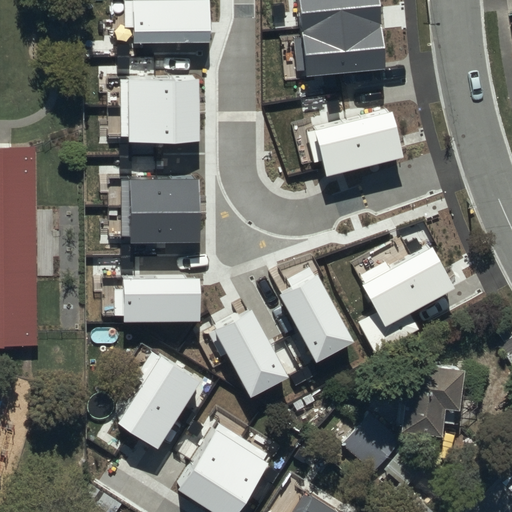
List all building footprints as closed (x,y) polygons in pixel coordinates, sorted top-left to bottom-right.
[(132,0),(133,44),(208,43),(207,0),(132,0)] [(297,0),(305,78),(381,70),(373,0),(297,0)] [(192,75),(125,75),(125,139),(193,138),(192,75)] [(385,109),(313,126),(323,168),(396,150),(385,109)] [(310,121),(246,139),(268,218),(250,223),(259,254),(275,250),(277,258),(331,243),(309,163),(321,160),(310,121)] [(0,345),(31,345),(30,151),(0,151),(0,345)] [(193,175),(127,176),(128,240),(194,240),(193,175)] [(362,281),(386,326),(452,290),(427,245),(362,281)] [(316,273),(280,293),(317,361),(354,340),(316,273)] [(186,274),(121,275),(122,320),(186,318),(186,274)] [(247,307),(213,326),(249,395),(284,376),(247,307)] [(201,380),(159,352),(115,421),(158,448),(201,380)] [(455,367),(401,363),(396,432),(449,436),(455,367)] [(265,411),(247,431),(277,458),(294,438),(265,411)] [(337,447),(370,475),(395,447),(362,419),(337,447)] [(177,482),(223,511),(238,511),(272,460),(214,424),(177,482)] [(400,449),(384,468),(405,485),(421,467),(400,449)] [(336,511),(306,493),(293,511),(336,511)]
